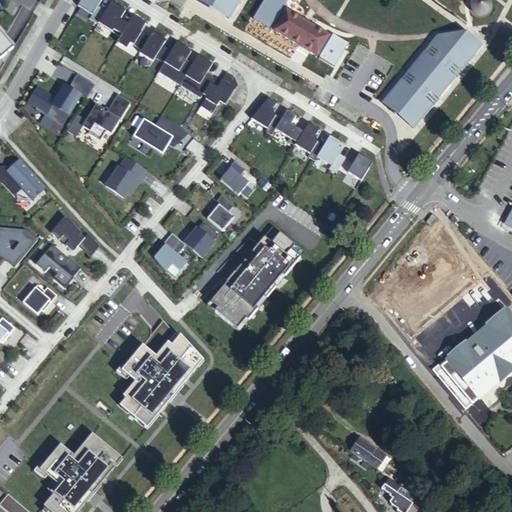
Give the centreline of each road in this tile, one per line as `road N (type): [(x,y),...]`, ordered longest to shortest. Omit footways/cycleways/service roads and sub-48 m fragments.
road 1 (residential): [(416,199),(394,175),(391,132),(374,112),(189,0)]
road 2 (secondary): [(348,283),(157,511)]
road 3 (residential): [(348,283),(511,475)]
road 4 (residential): [(124,257),(265,81)]
road 5 (residential): [(134,0),(265,81)]
road 6 (secondary): [(511,82),(424,189)]
road 7 (residential): [(265,81),(376,150)]
road 8 (residential): [(0,110),(69,0)]
